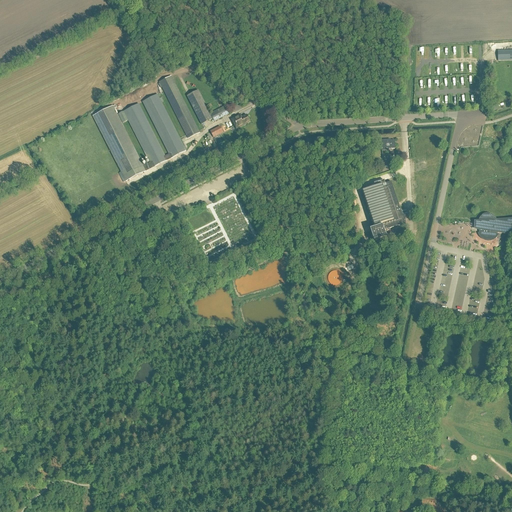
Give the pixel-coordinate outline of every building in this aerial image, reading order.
[(511,50),(498,51),(498,61),(511,60),(511,50)] [(171,77),(160,83),(188,139),(200,133),(171,77)] [(217,120),(213,112),(210,114),(198,91),(187,96),(202,125),(213,119),(214,122),(217,120)] [(165,157),(139,105),(118,115),(122,124),(129,121),(150,163),(143,166),(114,109),(117,108),(115,105),(113,107),(93,117),(121,172),(119,174),(123,183),(125,182),(126,182),(146,172),(153,168),(186,151),(157,95),(143,103),(169,155),(165,157)] [(224,107),(213,112),(217,120),(228,114),(224,107)] [(240,115),(231,120),(236,130),(246,125),(246,124),(250,122),(246,115),(242,118),(240,115)] [(220,127),(210,132),(213,138),(223,133),(220,127)] [(395,149),(394,141),(390,141),(390,140),(381,141),(381,151),(389,151),(389,150),(395,149)] [(374,184),(375,187),(362,192),(371,218),(374,228),(370,230),(374,242),(386,238),(385,234),(384,231),(398,226),(405,225),(405,215),(402,216),(399,207),(391,182),(385,184),(384,181),(374,184)] [(479,220),(478,222),(475,222),(475,225),(473,225),(473,227),(475,227),(475,229),(479,230),(479,232),(479,233),(480,236),(481,237),(483,239),(485,240),(488,240),(490,240),(492,240),(494,238),(496,237),(497,235),(497,234),(498,233),(511,234),(511,220),(497,221),(496,219),(494,217),(492,215),(489,214),(487,214),(484,215),(482,216),(480,218),(479,220)] [(369,272),(375,274),(377,267),(370,266),(369,272)]
